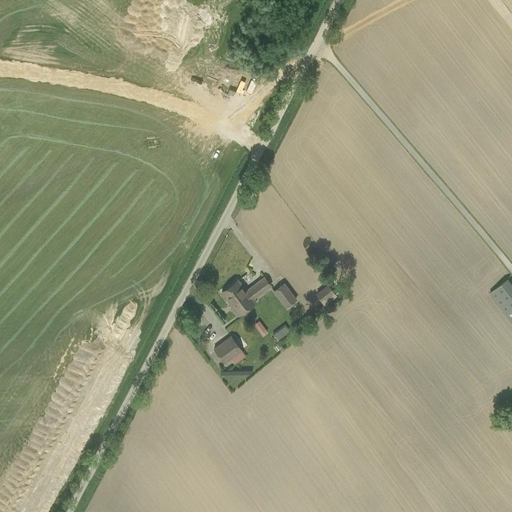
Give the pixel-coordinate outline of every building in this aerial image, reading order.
[(264,276),(245,290),(237,280),(222,292),(230,303),(229,304),(238,316),(256,302),(253,299),(271,286),(264,276)] [(511,321),(511,283),(508,279),(489,293),(511,321)] [(284,282),(273,290),(286,307),(297,299),(284,282)] [(328,284),(316,293),(324,305),(337,295),(328,284)] [(263,335),(267,331),(259,320),(254,324),(263,335)] [(278,340),(290,331),(285,324),(272,333),(278,340)] [(224,370),(244,354),(231,336),(214,349),(224,363),(221,365),(224,370)]
